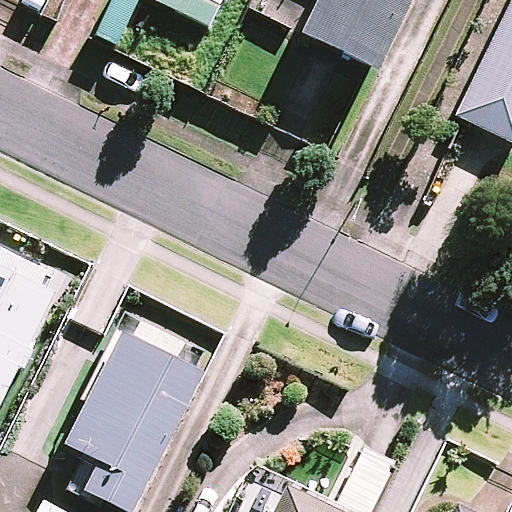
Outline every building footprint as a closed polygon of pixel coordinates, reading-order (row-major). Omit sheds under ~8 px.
[(141,0),(214,31),(230,0),(141,0)] [(312,0),(295,38),(371,73),(405,0),(312,0)] [(511,0),(455,118),(511,145),(511,0)] [(0,399),(58,282),(0,253),(0,399)] [(132,511),(197,372),(114,334),(62,446),(96,462),(82,493),(123,511),(132,511)] [(372,511),(393,465),(363,452),(338,506),(351,511),(372,511)] [(332,511),(283,488),(272,511),(332,511)] [(61,511),(42,502),(37,511),(61,511)]
